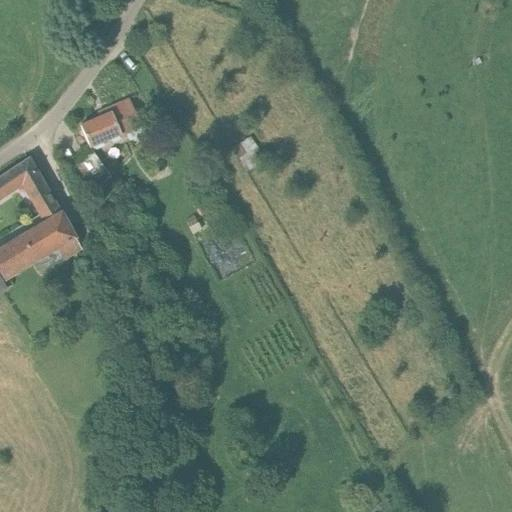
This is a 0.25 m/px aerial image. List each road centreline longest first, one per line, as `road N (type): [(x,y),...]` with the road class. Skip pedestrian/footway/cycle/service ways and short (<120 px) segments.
road 1 (track): [(108,511),(130,436),(131,360),(88,244),(34,134)]
road 2 (unclassified): [(0,158),(68,101),(138,0)]
